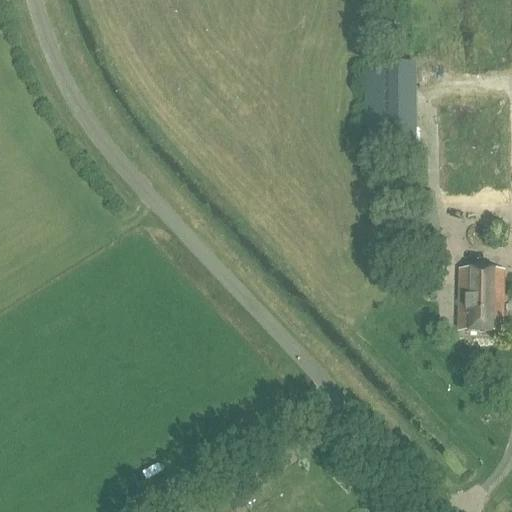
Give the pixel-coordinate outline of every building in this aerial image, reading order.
[(452,50),(451,0),(425,0),(426,50),(452,50)] [(511,0),(463,0),(465,70),(485,69),(485,56),(511,55),(511,0)] [(366,125),(366,146),(366,148),(391,148),(414,148),(414,125),(366,125)] [(423,256),(444,253),(435,194),(411,197),(416,235),(420,234),(423,256)] [(504,333),(505,271),(460,270),(460,332),(504,333)]
